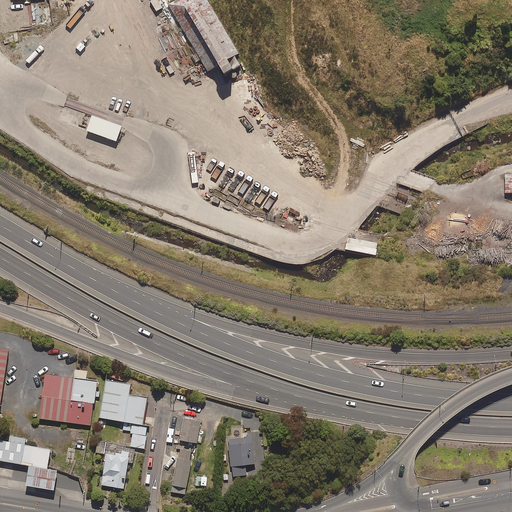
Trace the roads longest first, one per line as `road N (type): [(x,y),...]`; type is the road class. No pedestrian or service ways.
road 1 (motorway): [(98,282),(306,372),(442,398),(511,402)]
road 2 (motorway): [(98,282),(283,341),(430,358),(511,354)]
road 3 (motorway): [(336,406),(146,339),(0,255)]
road 4 (motorway): [(336,406),(264,398),(179,375),(0,307)]
road 5 (unclassified): [(109,0),(127,55),(326,206)]
road 6 (unclassified): [(289,0),(296,71),(341,135),(340,180),(326,206)]
road 7 (motorway): [(511,419),(336,406)]
road 8 (unclassified): [(511,94),(376,166)]
road 9 (secondary): [(399,458),(461,397),(511,374)]
